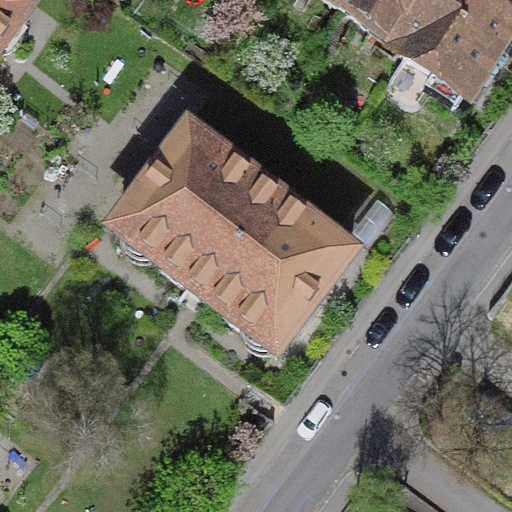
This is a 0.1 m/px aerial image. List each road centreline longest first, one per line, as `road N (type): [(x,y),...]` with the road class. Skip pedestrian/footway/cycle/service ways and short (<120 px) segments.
road 1 (residential): [(355,418),(511,206)]
road 2 (residential): [(355,418),(478,511)]
